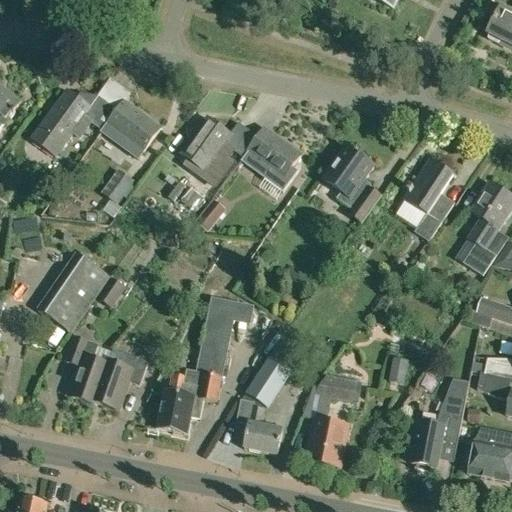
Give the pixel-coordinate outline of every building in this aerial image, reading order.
[(511,46),(511,12),(503,8),(489,35),(492,36),(490,40),(499,44),(500,41),(511,46)] [(105,95),(118,109),(133,95),(120,81),(105,95)] [(0,137),(1,137),(0,135),(0,131),(21,103),(0,87),(0,137)] [(55,158),(72,135),(80,141),(93,123),(95,125),(109,105),(99,97),(81,94),(78,98),(69,92),(32,142),(55,158)] [(109,105),(95,125),(105,132),(109,126),(146,153),(163,130),(126,104),(120,112),(109,105)] [(231,149),(234,151),(249,130),(240,123),(231,136),(209,119),(183,155),(189,160),(184,167),(200,179),(205,172),(205,171),(210,164),(216,168),(231,149)] [(240,163),(281,194),(297,173),(291,170),(301,156),(265,129),(259,137),(249,130),(234,151),(243,158),(240,163)] [(350,215),(362,224),(381,197),(362,184),(374,167),(347,147),(323,180),(342,194),(339,199),(354,210),(350,215)] [(415,234),(429,243),(435,233),(454,204),(441,195),(454,175),(429,159),(403,200),(426,216),(421,223),(415,234)] [(101,194),(117,205),(134,182),(118,171),(101,194)] [(498,232),(511,210),(511,197),(489,183),(471,212),(482,219),(468,239),(477,245),(465,265),(483,277),(508,238),(498,232)] [(180,202),(194,212),(204,199),(190,189),(180,202)] [(195,224),(208,234),(226,211),(213,201),(195,224)] [(121,210),(116,206),(110,202),(103,212),(113,220),(121,210)] [(204,251),(215,255),(218,245),(206,242),(204,251)] [(321,259),(331,266),(338,256),(327,249),(321,259)] [(37,310),(71,335),(96,299),(111,278),(76,254),(37,310)] [(511,257),(502,255),(493,269),(511,272),(511,257)] [(408,276),(394,267),(385,281),(399,290),(408,276)] [(96,299),(112,309),(126,289),(111,278),(96,299)] [(156,431),(187,437),(191,418),(202,420),(206,401),(217,403),(233,323),(250,326),(254,307),(211,299),(196,374),(187,372),(185,378),(173,375),(170,393),(164,392),(156,431)] [(477,314),(492,320),(511,326),(511,311),(482,301),(477,314)] [(463,322),(488,331),(492,320),(477,314),(470,312),(463,322)] [(93,406),(94,403),(107,366),(94,361),(99,347),(75,339),(67,363),(79,368),(69,397),(93,406)] [(94,403),(119,411),(129,382),(140,386),(148,363),(127,355),(123,368),(108,363),(107,366),(94,403)] [(244,395),(267,411),(292,374),(269,358),(244,395)] [(390,382),(403,385),(408,363),(394,361),(390,382)] [(481,375),(480,375),(511,381),(511,361),(487,361),(486,366),(473,364),(471,373),(481,375)] [(507,417),(511,418),(511,381),(480,375),(477,392),(499,401),(510,403),(507,417)] [(316,397),(358,405),(362,384),(326,377),(317,389),(316,397)] [(441,447),(456,450),(469,385),(453,382),(435,427),(420,424),(417,437),(412,436),(410,449),(415,450),(412,466),(415,467),(415,471),(432,475),(433,470),(436,471),(441,447)] [(243,450),(277,456),(282,431),(260,427),(263,411),(252,409),(253,405),(240,402),(237,422),(247,425),(243,450)] [(469,422),(481,423),(482,411),(470,410),(469,422)] [(307,462),(340,468),(348,427),(315,420),(307,462)] [(469,477),(508,485),(511,465),(511,436),(500,434),(499,443),(476,439),(469,477)] [(47,511),(48,505),(35,503),(34,500),(27,498),(25,500),(20,500),(17,511),(47,511)]
